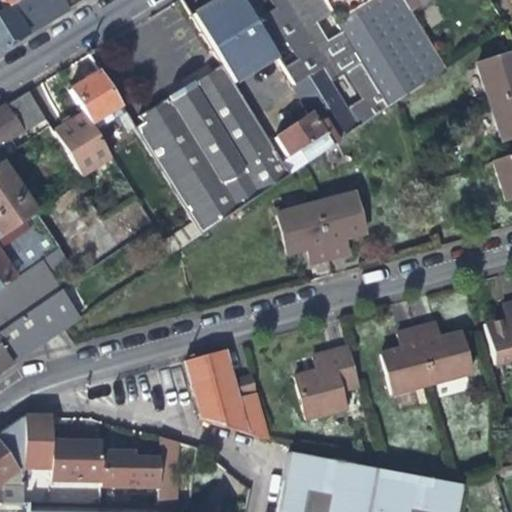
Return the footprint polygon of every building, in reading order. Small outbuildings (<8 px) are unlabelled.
[(55,17),(44,0),(17,0),(0,11),(0,50),(27,35),(55,17)] [(0,0),(0,11),(17,0),(0,0)] [(272,59),(233,0),(219,0),(212,5),(190,18),(220,66),(231,85),(272,59)] [(233,0),(272,59),(276,67),(289,87),(320,70),(277,0),(233,0)] [(277,0),(320,70),(356,128),(379,112),(385,108),(317,0),(277,0)] [(317,0),(385,108),(395,101),(443,68),(407,13),(398,0),(317,0)] [(424,0),(398,0),(407,13),(426,1),(424,0)] [(480,104),(511,93),(511,62),(511,61),(509,52),(468,66),(480,104)] [(131,129),(191,226),(197,237),(287,176),(279,163),(220,66),(187,86),(186,84),(174,92),(162,99),(164,101),(134,119),(138,125),(131,129)] [(273,137),(285,160),(285,159),(297,152),(304,164),(356,128),(320,70),(289,87),(307,115),(273,137)] [(66,91),(79,112),(88,126),(100,118),(118,107),(97,73),(84,80),(66,91)] [(0,160),(11,153),(5,144),(43,119),(26,93),(4,106),(3,105),(0,106),(0,160)] [(511,93),(480,104),(480,105),(492,144),(511,137),(511,93)] [(106,156),(92,132),(88,126),(79,112),(64,121),(50,130),(62,150),(78,174),(106,156)] [(104,124),(100,118),(88,126),(92,132),(104,124)] [(285,160),(279,163),(287,176),(298,168),(304,164),(297,152),(285,159),(285,160)] [(511,153),(486,161),(499,200),(511,196),(511,153)] [(0,236),(32,215),(0,168),(0,236)] [(359,235),(348,196),(309,207),(325,261),(344,256),(340,240),(349,238),(359,235)] [(144,233),(152,228),(133,198),(125,203),(144,233)] [(325,261),(309,207),(270,217),(281,256),(294,253),(301,251),(305,266),(325,261)] [(66,263),(32,215),(0,236),(0,331),(60,292),(58,289),(49,276),(66,263)] [(113,238),(125,229),(118,217),(105,226),(101,220),(68,241),(85,267),(117,244),(113,238)] [(169,256),(197,237),(191,226),(162,245),(169,256)] [(78,318),(60,292),(0,331),(0,372),(60,331),(78,318)] [(494,365),(511,359),(511,302),(501,307),(504,319),(495,321),(483,325),(494,365)] [(414,329),(429,385),(467,375),(457,335),(444,339),(437,341),(433,325),(414,329)] [(388,396),(429,385),(414,329),(396,334),(399,350),(390,353),(377,356),(388,396)] [(338,392),(355,387),(345,349),(322,355),(309,359),(312,374),(290,380),(302,423),(343,411),(338,392)] [(234,400),(229,381),(221,351),(207,355),(182,362),(198,419),(253,444),(266,446),(252,395),(234,400)] [(247,376),(229,381),(234,400),(252,395),(247,376)] [(0,431),(0,504),(18,504),(20,466),(22,417),(0,431)] [(49,418),(22,417),(20,466),(46,467),(45,479),(96,482),(98,454),(99,445),(66,443),(47,442),(49,418)] [(155,465),(171,466),(171,443),(156,439),(155,464),(155,465)] [(153,492),(152,507),(161,507),(167,507),(170,507),(171,466),(155,465),(155,464),(141,463),(130,463),(130,456),(98,454),(96,482),(96,489),(153,492)] [(300,459),(280,455),(279,466),(275,486),(271,511),(448,511),(453,486),(300,459)]
